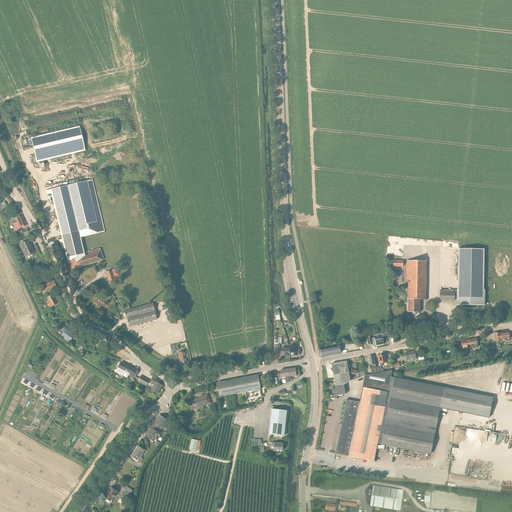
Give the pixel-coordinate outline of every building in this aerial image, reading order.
[(74,153),(85,150),(79,126),(30,137),(33,148),(36,162),(74,153)] [(91,180),(46,191),(47,195),(51,194),(62,239),(58,240),(60,250),(64,249),(67,261),(71,271),(103,261),(100,249),(87,252),(88,255),(85,256),(80,238),(105,232),(92,180),(91,180)] [(15,230),(19,229),(26,226),(22,216),(15,219),(17,223),(13,225),(15,230)] [(28,241),(19,245),(25,257),(29,255),(31,257),(32,258),(34,257),(34,256),(33,253),(34,253),(28,241)] [(456,290),(456,305),(484,305),(485,290),(484,290),(484,250),(458,249),(458,290),(456,290)] [(426,300),(426,261),(407,261),(406,281),(409,281),(408,313),(420,313),(420,299),(426,300)] [(112,270),(106,272),(110,284),(116,282),(112,270)] [(53,280),(39,287),(43,295),(50,291),(57,288),(53,280)] [(454,300),(455,290),(440,290),(439,300),(454,300)] [(52,294),(46,297),(48,301),(46,301),(49,307),(51,306),(56,304),(52,294)] [(129,326),(157,319),(155,310),(153,303),(125,310),(129,326)] [(59,328),(59,329),(63,332),(60,336),(68,343),(71,339),(74,335),(62,325),(61,326),(59,328)] [(495,340),(501,339),(505,338),(506,340),(509,340),(508,339),(510,339),(509,332),(500,334),(500,332),(494,333),(495,340)] [(371,336),(367,337),(368,346),(376,345),(376,346),(384,344),(386,343),(386,339),(383,339),(380,340),(379,337),(371,338),(371,336)] [(89,346),(92,342),(87,338),(84,343),(82,341),(77,349),(83,353),(89,346)] [(476,338),(461,340),(462,349),(467,348),(467,345),(472,344),(472,347),(477,346),(476,338)] [(290,349),(290,355),(298,355),(298,349),(298,346),(296,346),(294,346),(290,346),(290,348),(290,349)] [(340,346),(320,350),(321,357),(341,353),(340,346)] [(189,358),(187,351),(185,351),(178,352),(179,360),(181,359),(182,364),(187,363),(186,359),(189,358)] [(406,360),(416,358),(414,351),(405,352),(406,360)] [(380,372),(381,372),(383,371),(383,368),(381,368),(381,367),(381,366),(383,365),(383,362),(386,362),(385,354),(378,355),(379,363),(378,363),(379,367),(377,368),(377,370),(378,373),(380,372)] [(374,356),(368,357),(372,374),(378,373),(377,370),(377,368),(376,368),(374,356)] [(335,385),(335,386),(343,384),(350,380),(347,361),(331,364),(335,385)] [(118,369),(116,372),(122,375),(127,378),(128,375),(129,376),(133,378),(133,377),(135,377),(138,371),(121,363),(118,369)] [(349,368),(351,375),(358,373),(356,363),(352,364),(353,367),(349,368)] [(287,369),(289,381),(292,380),(291,378),(290,378),(290,376),(296,375),(296,373),(299,373),(298,368),(295,369),(295,368),(287,369)] [(286,383),(289,381),(287,369),(280,370),(281,378),(285,377),(285,380),(286,380),(286,383)] [(381,444),(396,447),(398,448),(399,447),(430,454),(440,408),(489,418),(493,397),(400,379),(391,377),(391,375),(392,370),(384,372),(381,372),(380,372),(378,373),(372,374),(365,375),(362,387),(363,387),(360,402),(346,399),(335,452),(335,454),(374,461),(377,443),(381,444)] [(217,383),(220,397),(260,389),(258,375),(217,383)] [(149,381),(141,376),(138,381),(146,386),(149,381)] [(149,382),(148,385),(152,388),(151,390),(157,394),(157,393),(162,385),(158,383),(160,381),(153,377),(151,379),(150,381),(149,382)] [(332,389),(331,394),(332,392),(338,388),(344,387),(344,385),(350,381),(350,380),(343,384),(335,386),(334,390),(332,389)] [(332,392),(331,394),(331,397),(336,399),(337,396),(345,394),(344,387),(338,388),(332,392)] [(188,401),(191,410),(211,403),(208,394),(188,401)] [(271,413),(269,434),(284,436),(287,411),(276,410),(272,409),(271,413)] [(157,429),(160,431),(162,428),(163,428),(168,421),(159,415),(151,426),(156,430),(157,429)] [(150,427),(145,436),(154,441),(159,433),(150,427)] [(191,439),(189,449),(197,450),(199,441),(191,439)] [(138,446),(131,456),(138,460),(144,451),(138,446)] [(125,489),(121,494),(130,500),(132,490),(126,486),(124,489),(125,489)] [(373,486),(370,506),(393,510),(395,510),(400,511),(403,491),(398,490),(373,486)] [(104,497),(110,501),(117,492),(111,487),(104,497)] [(356,511),(357,508),(357,503),(340,501),(340,506),(350,507),(349,511),(356,511)]
